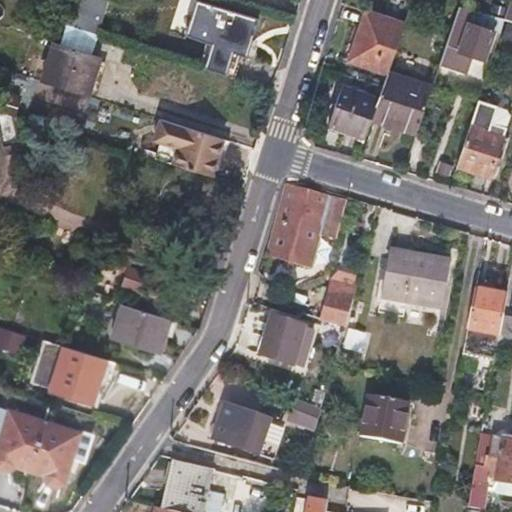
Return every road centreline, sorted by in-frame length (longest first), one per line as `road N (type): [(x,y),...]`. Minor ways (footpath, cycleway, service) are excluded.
road 1 (residential): [(96,511),(210,346),(271,155)]
road 2 (residential): [(511,225),(271,155)]
road 3 (residential): [(271,155),(322,0)]
